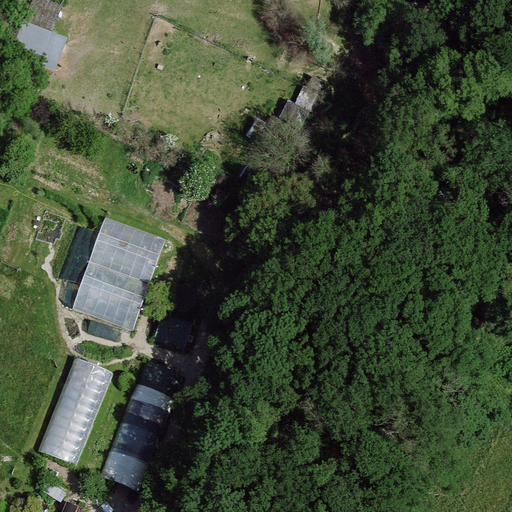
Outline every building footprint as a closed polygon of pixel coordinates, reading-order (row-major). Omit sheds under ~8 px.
[(53,0),(34,0),(16,54),(61,69),(72,36),(56,31),(65,4),(53,0)] [(135,329),(170,238),(111,215),(76,306),(135,329)] [(190,344),(194,323),(165,318),(161,339),(190,344)] [(80,463),(117,370),(80,356),(43,449),(80,463)] [(109,476),(144,487),(182,371),(147,359),(109,476)]
